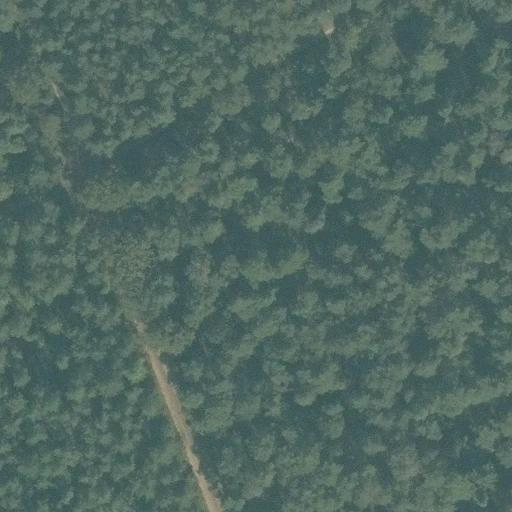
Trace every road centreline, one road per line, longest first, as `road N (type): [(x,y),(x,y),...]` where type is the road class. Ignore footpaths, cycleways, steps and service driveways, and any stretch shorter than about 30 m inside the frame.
road 1 (track): [(29,0),(221,511)]
road 2 (track): [(373,0),(92,164)]
